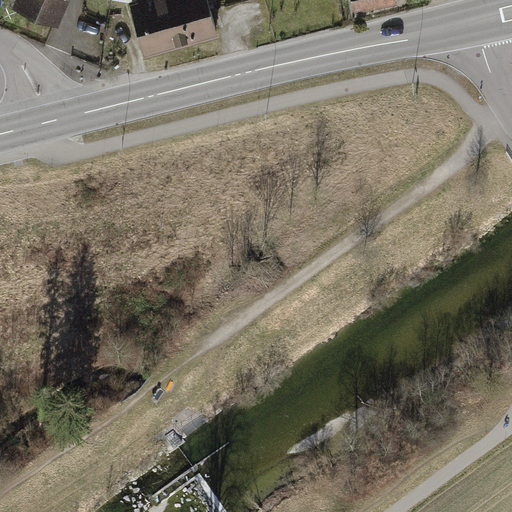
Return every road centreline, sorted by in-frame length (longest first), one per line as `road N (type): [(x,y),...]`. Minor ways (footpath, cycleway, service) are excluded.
road 1 (track): [(0,496),(310,270),(490,125)]
road 2 (primary): [(473,21),(53,121)]
road 3 (track): [(394,511),(511,418)]
